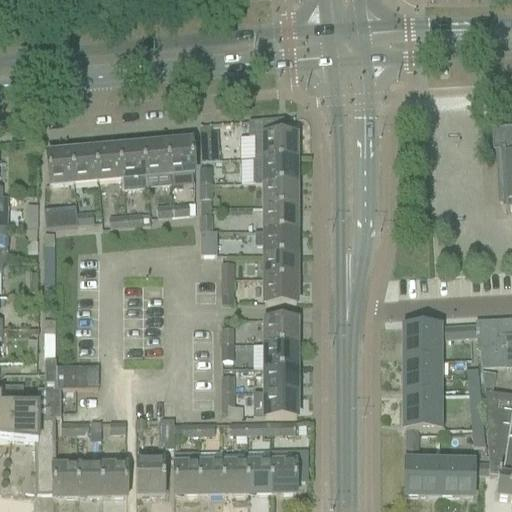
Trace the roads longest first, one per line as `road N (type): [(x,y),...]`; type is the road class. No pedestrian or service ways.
road 1 (tertiary): [(327,33),(0,68)]
road 2 (tertiary): [(92,79),(329,62)]
road 3 (tertiary): [(348,278),(361,236),(362,61)]
road 4 (tertiary): [(329,62),(338,242),(348,278)]
road 5 (tertiary): [(345,511),(346,311)]
road 6 (residential): [(511,304),(346,311)]
road 7 (tertiary): [(511,31),(359,33)]
road 8 (tertiary): [(362,61),(511,56)]
road 9 (residential): [(90,120),(210,108)]
